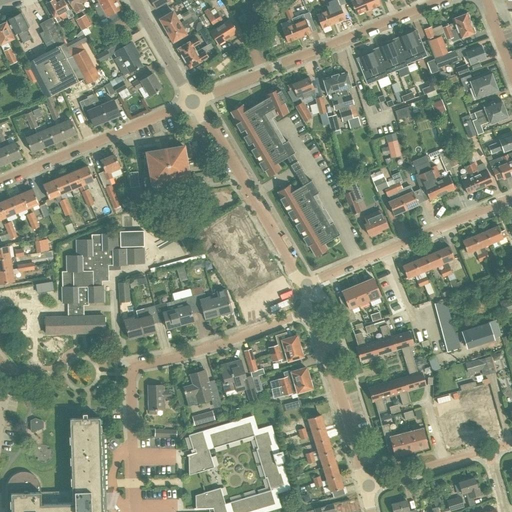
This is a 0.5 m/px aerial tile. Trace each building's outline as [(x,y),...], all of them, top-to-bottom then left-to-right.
[(61,0),(56,3),(54,0),(52,0),(46,4),(53,18),(54,17),(57,22),(67,17),(64,12),(68,10),(62,0),(61,0)] [(84,9),(81,3),(86,0),(67,0),(72,8),(76,14),(84,9)] [(121,9),(117,2),(116,0),(97,0),(99,2),(93,5),(101,20),(107,17),(111,25),(123,18),(119,10),(121,9)] [(149,0),(155,10),(171,1),(170,0),(149,0)] [(195,14),(195,13),(186,0),(182,3),(188,11),(180,15),(179,14),(175,16),(173,12),(160,19),(166,30),(195,14)] [(350,0),(351,1),(356,14),(368,9),(363,0),(350,0)] [(363,0),(368,9),(380,5),(377,0),(363,0)] [(328,10),(333,24),(345,19),(339,5),(328,10)] [(322,28),(333,24),(328,10),(316,15),(322,28)] [(303,15),(306,21),(312,19),(309,12),(303,15)] [(444,33),(470,23),(468,19),(469,18),(468,14),(466,14),(466,13),(452,18),(453,23),(442,28),(444,33)] [(28,28),(21,14),(12,18),(11,17),(7,19),(7,20),(7,21),(14,35),(18,33),(23,43),(32,38),(27,28),(28,28)] [(195,14),(166,30),(173,42),(186,34),(183,29),(188,26),(187,25),(194,21),(198,19),(195,14)] [(292,19),(294,24),(299,37),(311,33),(306,21),(303,15),(294,18),(294,19),(292,19)] [(27,63),(29,67),(37,82),(45,99),(51,96),(82,80),(85,85),(103,76),(87,47),(87,48),(84,43),(69,51),(65,44),(51,18),(39,24),(43,31),(42,37),(49,51),(27,63)] [(227,39),(237,32),(229,20),(219,26),(227,39)] [(4,23),(3,23),(0,24),(0,44),(0,45),(3,51),(10,65),(17,62),(7,42),(13,39),(5,23),(4,23)] [(451,41),(459,38),(473,33),(473,32),(474,31),(473,28),(471,27),(470,23),(444,33),(446,39),(448,39),(451,41)] [(287,42),(299,37),(293,24),(282,29),(287,42)] [(217,45),(227,39),(219,26),(209,32),(217,45)] [(428,39),(435,37),(431,27),(424,30),(428,39)] [(426,56),(416,31),(413,32),(413,31),(411,32),(411,31),(405,33),(416,61),(426,56)] [(416,61),(405,33),(399,35),(400,36),(398,37),(398,38),(395,39),(406,66),(407,66),(406,64),(416,61)] [(65,44),(69,51),(84,43),(87,41),(84,34),(65,44)] [(269,49),(277,45),(273,36),(265,39),(269,49)] [(196,51),(193,47),(200,43),(197,37),(190,41),(190,42),(177,49),(183,59),(196,51)] [(428,41),(435,59),(447,54),(441,37),(428,41)] [(406,66),(395,39),(392,40),(392,41),(391,42),(391,41),(385,43),(396,71),(406,66)] [(114,53),(116,57),(120,55),(130,72),(142,66),(134,52),(136,51),(131,43),(114,53)] [(396,71),(385,43),(379,45),(380,46),(378,47),(378,48),(376,49),(387,76),(386,75),(396,71)] [(434,59),(438,69),(459,60),(458,58),(467,55),(470,64),(485,58),(480,46),(466,52),(464,47),(455,51),(447,54),(435,59),(434,59)] [(100,62),(104,60),(111,56),(107,49),(96,55),(100,62)] [(387,76),(376,49),(372,50),(373,51),(372,52),(371,51),(366,53),(377,81),(387,76)] [(196,51),(183,59),(189,69),(202,61),(209,57),(205,51),(198,55),(196,51)] [(377,81),(366,53),(360,55),(360,56),(358,57),(359,58),(356,59),(366,85),(377,81)] [(458,75),(468,71),(466,64),(456,68),(458,75)] [(479,85),(493,80),(490,71),(471,78),(468,71),(458,75),(463,88),(478,82),(479,85)] [(343,107),(347,121),(353,119),(349,106),(353,105),(350,94),(348,95),(346,89),(350,87),(346,72),(334,75),(343,107)] [(150,76),(148,73),(132,82),(137,90),(144,86),(149,96),(151,95),(152,96),(155,94),(155,93),(161,89),(153,74),(150,76)] [(112,86),(124,80),(122,75),(110,82),(112,86)] [(347,121),(343,107),(334,75),(322,79),(327,95),(334,92),(336,98),(331,100),(334,110),(338,109),(342,122),(347,121)] [(314,88),(309,77),(292,84),(292,83),(287,85),(290,92),(294,90),(297,97),(303,95),(302,93),(314,88)] [(112,86),(114,89),(116,93),(116,94),(127,88),(123,82),(125,81),(124,80),(112,86)] [(478,82),(463,88),(464,92),(472,89),(476,99),(497,91),(493,80),(479,85),(478,82)] [(112,86),(110,82),(104,86),(110,96),(116,93),(114,89),(112,86)] [(331,223),(332,224),(322,230),(319,225),(327,220),(315,199),(306,204),(304,199),(312,194),(319,190),(313,179),(309,182),(300,167),(297,161),(293,154),(295,153),(288,142),(283,145),(274,150),(271,145),(280,140),(268,119),(259,124),(256,119),(272,110),(275,118),(288,112),(284,103),(287,101),(281,90),(279,91),(278,90),(265,95),(267,98),(246,111),(243,105),(231,112),(237,123),(235,124),(240,132),(245,130),(248,134),(243,137),(248,145),(253,143),(255,147),(250,150),(255,158),(260,155),(263,160),(258,163),(263,171),(265,170),(268,176),(280,169),(277,163),(286,158),(290,165),(294,171),(302,185),(293,191),(289,185),(278,192),(281,198),(279,199),(284,208),(289,205),(292,209),(287,212),(292,221),(297,218),(299,222),(294,225),(299,233),(304,231),(307,235),(302,238),(307,246),(309,245),(315,256),(327,249),(324,244),(340,234),(332,222),(331,223)] [(449,113),(445,96),(441,97),(440,91),(432,93),(437,115),(449,113)] [(51,96),(45,99),(44,99),(49,109),(55,107),(51,96)] [(319,115),(326,113),(322,97),(315,98),(319,115)] [(106,121),(100,106),(93,109),(88,98),(79,102),(87,120),(90,118),(94,126),(106,121)] [(472,121),(504,109),(500,99),(483,106),(484,109),(474,112),(469,114),(472,121)] [(100,106),(106,121),(119,116),(113,101),(100,106)] [(49,109),(50,113),(53,120),(60,117),(57,110),(55,107),(49,109)] [(504,109),(472,121),(477,135),(482,133),(479,126),(489,122),(490,124),(507,118),(504,109)] [(305,122),(312,117),(307,110),(300,114),(305,122)] [(25,114),(28,122),(35,119),(32,112),(25,114)] [(402,119),(404,126),(415,124),(413,117),(402,119)] [(38,126),(35,119),(28,122),(31,129),(38,126)] [(476,134),(469,119),(463,122),(462,122),(468,137),(476,134)] [(59,125),(65,139),(76,134),(70,120),(59,125)] [(53,143),(65,139),(59,125),(48,129),(53,143)] [(42,148),(53,143),(48,129),(36,134),(42,148)] [(503,152),(511,148),(511,133),(498,139),(499,141),(488,146),(491,154),(492,157),(497,155),(496,152),(503,150),(503,152)] [(31,153),(42,148),(36,134),(25,139),(31,153)] [(397,140),(387,142),(390,152),(399,150),(397,140)] [(10,162),(21,157),(15,142),(4,147),(10,162)] [(451,168),(458,165),(449,144),(442,147),(451,168)] [(190,185),(189,177),(183,146),(146,153),(151,183),(162,181),(162,186),(164,186),(165,189),(177,187),(190,185)] [(451,176),(454,175),(441,146),(436,148),(437,150),(440,156),(440,157),(440,158),(446,172),(449,171),(451,176)] [(0,166),(10,162),(4,147),(0,148),(0,166)] [(381,148),(382,155),(389,154),(388,147),(381,148)] [(511,152),(488,162),(492,169),(491,169),(496,180),(502,177),(503,179),(511,175),(511,152)] [(429,200),(442,194),(431,171),(430,168),(426,155),(412,161),(417,174),(414,175),(419,189),(424,187),(429,200)] [(118,167),(114,156),(100,161),(104,171),(98,174),(104,188),(105,187),(116,214),(122,211),(120,206),(111,185),(112,185),(109,179),(113,178),(111,173),(121,169),(120,166),(118,167)] [(469,165),(479,189),(492,183),(487,171),(486,171),(484,166),(477,169),(474,162),(469,165)] [(431,171),(442,194),(454,189),(449,177),(443,179),(441,175),(440,175),(435,165),(430,168),(431,171)] [(479,189),(469,165),(464,167),(467,174),(466,175),(467,179),(462,181),(467,194),(479,189)] [(76,171),(82,185),(93,180),(92,179),(87,167),(76,171)] [(377,192),(388,187),(381,170),(370,175),(377,192)] [(65,176),(71,190),(82,185),(76,171),(65,176)] [(130,188),(139,187),(138,172),(128,173),(130,188)] [(391,175),(395,184),(406,209),(419,204),(413,191),(413,192),(410,186),(403,189),(400,182),(403,180),(399,172),(391,175)] [(65,176),(54,180),(60,194),(71,190),(65,176)] [(60,194),(54,180),(43,185),(45,191),(48,199),(49,199),(54,197),(57,203),(59,202),(62,209),(66,208),(65,207),(69,205),(66,198),(62,200),(60,194)] [(394,215),(406,209),(395,184),(390,186),(390,188),(384,191),(387,198),(389,197),(390,201),(388,202),(394,215)] [(27,208),(38,203),(32,189),(21,194),(27,208)] [(87,198),(91,197),(88,189),(85,190),(81,192),(84,198),(87,197),(87,198)] [(352,215),(354,214),(361,211),(353,190),(344,194),(352,215)] [(16,213),(27,208),(21,194),(10,198),(16,213)] [(87,206),(94,204),(91,197),(87,198),(87,197),(84,198),(87,206)] [(0,205),(5,217),(16,213),(10,198),(0,202),(0,205)] [(66,208),(62,209),(65,216),(72,213),(69,205),(65,207),(66,208)] [(388,227),(384,217),(381,210),(363,218),(366,224),(364,225),(368,235),(369,235),(370,238),(376,235),(375,232),(381,230),(388,227)] [(26,215),(29,222),(32,220),(33,222),(36,220),(33,212),(26,215)] [(235,219),(216,230),(223,242),(242,231),(235,219)] [(32,220),(29,222),(32,230),(39,227),(36,220),(33,222),(32,220)] [(7,232),(11,231),(10,230),(14,228),(11,221),(4,224),(6,230),(7,232)] [(213,229),(209,223),(198,229),(204,240),(217,233),(214,228),(213,229)] [(422,233),(432,230),(431,225),(420,229),(422,233)] [(486,231),(491,243),(502,238),(503,239),(507,236),(505,230),(500,232),(497,226),(486,231)] [(7,232),(10,239),(17,236),(14,228),(10,230),(11,231),(7,232)] [(144,247),(144,231),(120,232),(120,235),(118,235),(118,234),(102,234),(91,235),(91,240),(76,240),(76,255),(66,256),(66,271),(62,271),(62,287),(61,287),(62,303),(73,303),(73,309),(67,309),(68,317),(45,318),(46,334),(104,333),(104,316),(84,316),(84,305),(88,305),(88,302),(104,302),(104,286),(102,286),(102,281),(109,281),(109,270),(112,270),(112,265),(129,265),(129,264),(145,263),(144,249),(143,249),(143,247),(144,247)] [(229,254),(249,243),(242,231),(223,242),(229,254)] [(467,253),(479,248),(474,236),(462,241),(467,253)] [(249,243),(229,254),(236,266),(256,254),(249,243)] [(0,259),(10,258),(8,245),(0,246),(0,259)] [(23,249),(15,250),(16,257),(24,256),(23,249)] [(456,252),(407,268),(410,277),(459,262),(456,252)] [(256,254),(236,266),(243,277),(262,266),(256,254)] [(0,271),(12,269),(10,258),(0,259),(0,271)] [(18,272),(34,269),(33,262),(17,265),(18,272)] [(262,266),(243,277),(250,290),(269,278),(262,266)] [(0,283),(14,281),(12,269),(0,271),(0,283)] [(453,276),(454,281),(458,280),(457,271),(446,273),(447,277),(453,276)] [(137,279),(138,285),(146,283),(145,277),(137,279)] [(373,278),(363,282),(370,300),(380,296),(373,278)] [(130,302),(129,295),(129,282),(118,283),(119,302),(130,302)] [(363,282),(353,286),(360,304),(370,300),(363,282)] [(39,283),(23,286),(24,294),(40,291),(39,283)] [(217,315),(212,298),(210,298),(209,296),(205,297),(204,292),(203,293),(201,286),(191,289),(191,290),(190,290),(196,312),(202,311),(204,319),(217,315)] [(351,308),(360,304),(353,286),(348,289),(343,291),(344,294),(338,297),(349,323),(356,320),(351,308)] [(212,298),(217,315),(221,314),(221,316),(232,314),(231,311),(230,311),(226,296),(228,295),(226,289),(216,291),(216,292),(212,293),(213,297),(212,298)] [(190,314),(196,312),(190,290),(187,291),(188,297),(173,301),(175,309),(179,325),(192,322),(190,314)] [(504,315),(511,312),(511,297),(499,303),(504,315)] [(436,310),(447,307),(446,301),(434,304),(436,310)] [(179,325),(175,309),(168,311),(166,302),(154,306),(158,322),(163,321),(165,329),(179,325)] [(135,311),(137,319),(142,335),(154,332),(152,324),(158,322),(154,306),(143,309),(135,311)] [(438,316),(449,313),(447,307),(436,310),(438,316)] [(439,322),(451,319),(449,313),(438,316),(439,322)] [(142,335),(137,319),(134,320),(133,317),(124,320),(128,339),(142,335)] [(441,327),(452,324),(451,319),(439,322),(441,327)] [(466,347),(493,339),(488,323),(461,331),(466,347)] [(442,333),(454,330),(452,324),(441,327),(442,333)] [(380,328),(384,341),(375,344),(378,356),(397,350),(393,338),(391,338),(387,326),(380,328)] [(444,339),(455,336),(454,330),(442,333),(444,339)] [(413,345),(409,333),(393,338),(397,350),(401,349),(406,362),(414,360),(409,346),(413,345)] [(358,349),(357,349),(360,361),(378,356),(375,344),(366,346),(362,334),(354,336),(358,349)] [(271,355),(299,347),(296,336),(281,341),(282,346),(280,346),(279,345),(269,348),(271,355)] [(445,345),(457,342),(455,336),(444,339),(445,345)] [(447,351),(458,348),(457,342),(445,345),(447,351)] [(299,347),(271,355),(273,362),(284,359),(283,357),(285,356),(287,362),(302,357),(299,347)] [(247,362),(255,360),(251,349),(243,351),(247,362)] [(496,372),(491,356),(465,364),(468,374),(481,370),(483,376),(496,372)] [(251,376),(252,377),(259,375),(255,360),(247,362),(251,376)] [(410,376),(405,378),(409,390),(426,385),(422,372),(418,374),(414,360),(406,362),(410,376)] [(252,377),(251,376),(245,377),(240,361),(228,364),(229,366),(220,368),(223,378),(220,379),(224,393),(235,390),(236,392),(245,390),(249,402),(258,400),(252,377)] [(271,389),(308,378),(305,368),(292,372),(291,370),(283,372),(284,377),(269,381),(271,389)] [(193,385),(184,388),(186,397),(195,394),(198,403),(211,400),(210,398),(206,383),(208,383),(204,371),(190,375),(193,385)] [(311,389),(308,378),(271,389),(273,399),(290,394),(290,395),(297,393),(297,394),(311,389)] [(405,378),(387,383),(391,396),(400,393),(404,405),(411,403),(407,390),(409,390),(405,378)] [(391,396),(387,383),(369,389),(373,401),(375,401),(378,413),(386,411),(382,398),(391,396)] [(162,390),(162,385),(148,386),(149,410),(163,410),(163,399),(171,399),(171,390),(162,390)] [(282,412),(286,411),(302,407),(300,400),(281,405),(282,412)] [(470,410),(476,433),(491,429),(486,413),(485,413),(484,407),(470,410)] [(457,413),(463,436),(476,433),(470,410),(457,413)] [(194,426),(215,420),(212,411),(192,417),(194,426)] [(457,413),(444,417),(450,440),(463,436),(457,413)] [(306,432),(311,431),(324,427),(320,415),(307,419),(310,426),(304,428),(297,430),(299,435),(306,432)] [(257,430),(252,416),(203,431),(203,430),(188,435),(188,436),(190,436),(194,447),(192,448),(192,449),(194,449),(195,452),(186,455),(187,456),(188,456),(188,463),(189,475),(196,473),(210,469),(207,458),(211,457),(209,450),(242,440),(254,436),(257,448),(256,449),(265,478),(267,478),(270,490),(256,494),(225,504),(223,496),(219,497),(216,489),(202,493),(203,493),(195,495),(195,500),(194,500),(195,508),(194,508),(194,509),(213,508),(214,511),(212,511),(261,511),(280,506),(276,493),(290,488),(282,462),(286,461),(282,450),(278,451),(270,426),(257,430)] [(100,434),(100,417),(69,418),(72,491),(41,492),(40,487),(40,484),(38,480),(36,477),(34,475),(30,473),(27,472),(22,472),(19,472),(15,474),(12,476),(10,478),(8,481),(7,483),(7,487),(7,492),(7,511),(106,511),(104,434),(100,434)] [(33,433),(44,428),(44,421),(35,418),(30,420),(30,432),(33,433)] [(388,453),(395,451),(396,455),(403,453),(399,434),(392,436),(389,423),(381,425),(388,453)] [(315,443),(328,439),(324,427),(311,431),(315,443)] [(422,428),(410,431),(415,450),(427,447),(422,428)] [(176,437),(177,430),(155,429),(154,437),(176,437)] [(410,431),(399,434),(403,453),(415,450),(410,431)] [(331,451),(328,439),(315,443),(317,450),(312,452),(305,454),(306,459),(331,451)] [(331,451),(319,455),(320,459),(322,467),(335,463),(331,451)] [(326,479),(339,475),(335,463),(322,467),(326,479)] [(339,475),(326,479),(330,492),(331,491),(343,488),(339,475)] [(477,488),(474,478),(465,481),(464,479),(459,481),(459,483),(459,484),(455,485),(457,494),(462,492),(462,494),(465,493),(467,499),(480,495),(478,487),(477,488)] [(343,488),(331,491),(333,497),(345,494),(343,488)] [(440,511),(450,511),(450,510),(464,506),(461,496),(446,500),(449,508),(440,510),(440,511)] [(409,511),(406,500),(391,504),(393,511),(416,511),(416,509),(409,511)]
